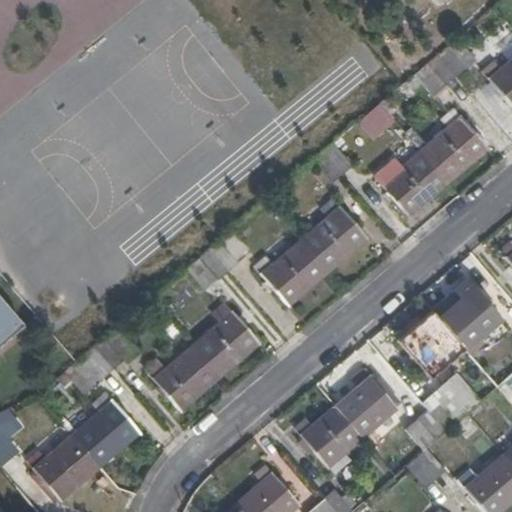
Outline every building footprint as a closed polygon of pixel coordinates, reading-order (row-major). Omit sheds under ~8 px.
[(0,0),(0,129),(29,105),(34,72),(0,32),(0,0)] [(453,0),(436,0),(443,8),(453,0)] [(437,56),(455,77),(474,60),(457,39),(437,56)] [(437,56),(414,76),(432,97),(455,77),(437,56)] [(511,60),(501,70),(493,61),(480,73),(511,109),(511,60)] [(368,139),(393,124),(381,104),(356,119),(368,139)] [(420,151),(447,183),(486,149),(454,110),(440,121),(447,129),(429,144),(420,151)] [(323,153),(341,175),(352,166),(333,144),(323,153)] [(407,217),(447,183),(420,151),(392,175),(386,168),(373,178),(407,217)] [(331,183),(341,175),(323,153),(313,162),(331,183)] [(300,241),(326,273),(366,238),(332,199),(319,210),(326,219),(300,241)] [(209,251),(227,272),(250,252),(232,231),(209,251)] [(286,307),(326,273),(300,241),(271,266),(264,258),(252,268),(286,307)] [(511,244),(509,242),(499,251),(511,266),(511,244)] [(204,291),(227,272),(209,251),(205,254),(185,270),(204,291)] [(460,299),(437,320),(464,350),(498,321),(465,281),(453,291),(460,299)] [(0,342),(20,325),(0,302),(0,342)] [(192,347),(219,378),(258,343),(224,304),(210,316),(218,325),(192,347)] [(464,350),(437,320),(415,338),(407,330),(396,340),(430,379),(464,350)] [(96,347),(114,369),(136,350),(117,329),(96,347)] [(76,364),(58,379),(66,388),(81,376),(91,388),(114,369),(96,347),(76,364)] [(179,412),(219,378),(192,347),(165,370),(154,358),(142,369),(179,412)] [(356,388),(334,407),(361,438),(395,408),(362,368),(349,379),(356,388)] [(511,391),(511,373),(503,382),(511,391)] [(444,432),(465,414),(467,413),(449,392),(426,411),(444,432)] [(99,413),(72,436),(99,467),(138,433),(105,394),(92,405),(99,413)] [(361,438),(334,407),(311,427),(304,419),(292,429),(325,468),(361,438)] [(421,451),(426,447),(444,432),(426,411),(404,430),(421,451)] [(501,457),(511,469),(511,433),(499,444),(505,453),(501,457)] [(99,467),(72,436),(44,460),(37,452),(25,462),(59,501),(99,467)] [(0,444),(0,468),(11,458),(0,444)] [(415,457),(434,479),(445,469),(426,447),(421,451),(415,457)] [(420,492),(434,479),(415,457),(401,469),(420,492)] [(483,511),(500,511),(511,502),(511,469),(501,457),(476,478),(469,470),(456,481),(483,511)] [(260,483),(237,503),(244,511),(289,511),(298,504),(265,464),(253,475),(260,483)] [(334,489),(323,498),(335,511),(350,511),(357,506),(347,494),(342,497),(334,489)] [(335,511),(323,498),(306,511),(335,511)] [(244,511),(237,503),(225,511),(244,511)]
